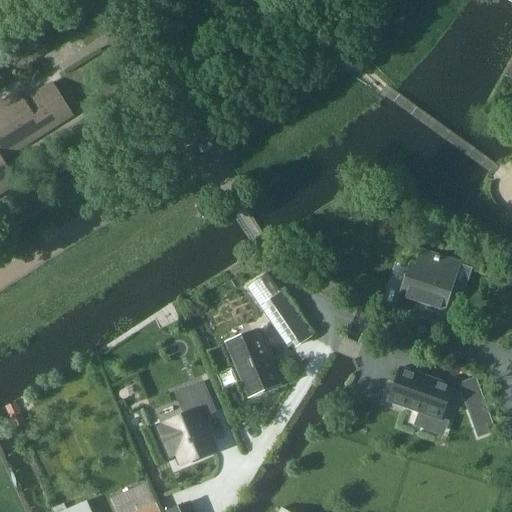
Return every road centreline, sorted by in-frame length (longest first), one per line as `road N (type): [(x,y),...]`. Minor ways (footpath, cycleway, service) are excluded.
road 1 (unclassified): [(0,277),(348,63),(387,0)]
road 2 (track): [(511,176),(348,63)]
